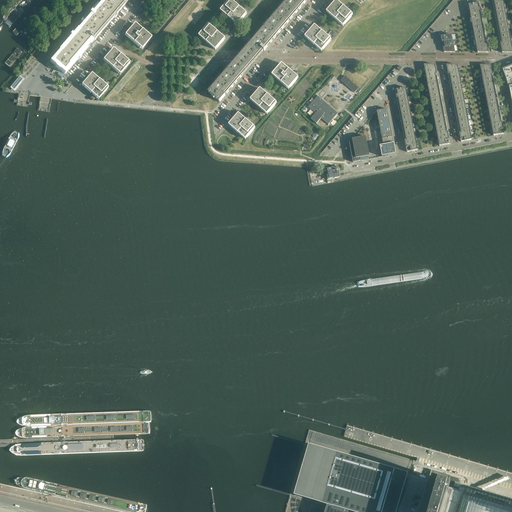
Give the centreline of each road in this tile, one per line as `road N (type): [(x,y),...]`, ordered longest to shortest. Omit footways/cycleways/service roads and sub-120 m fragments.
road 1 (trunk): [(243,511),(181,83),(178,0)]
road 2 (trunk): [(167,0),(168,74),(230,511)]
road 3 (residential): [(215,123),(321,0)]
